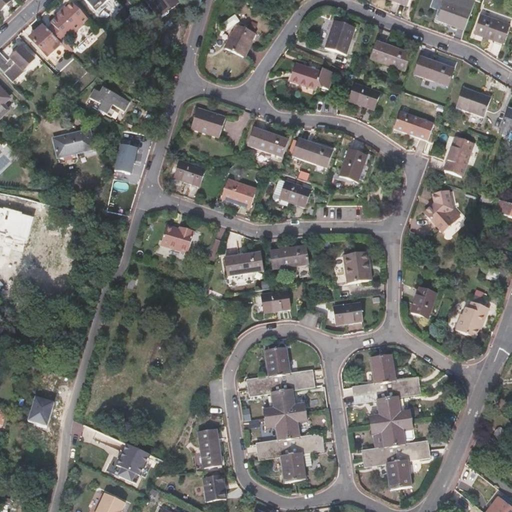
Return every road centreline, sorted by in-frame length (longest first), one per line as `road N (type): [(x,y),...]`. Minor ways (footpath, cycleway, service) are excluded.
road 1 (residential): [(343,357),(307,336),(270,335),(251,345),(230,380),(244,476),(263,490),(305,499),(345,490)]
road 2 (residential): [(55,511),(70,415),(107,289),(126,260),(148,191)]
road 3 (residential): [(148,191),(243,229),(397,230)]
road 4 (residential): [(247,104),(286,119),(342,121),(378,137),(402,156),(410,184)]
road 5 (residential): [(338,0),(511,76)]
road 6 (residential): [(428,511),(486,382)]
road 7 (residential): [(343,357),(335,374),(345,490)]
road 8 (residential): [(247,104),(307,6),(322,0)]
